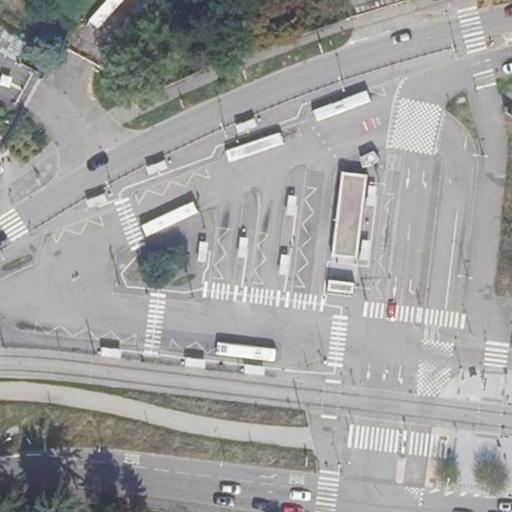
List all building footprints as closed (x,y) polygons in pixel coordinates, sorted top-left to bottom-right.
[(368,174),(341,172),(333,255),(358,258),(368,174)] [(367,184),(364,204),(367,205),(372,205),(373,197),(375,185),(367,184)] [(288,195),(285,215),(288,215),(293,215),(294,208),(295,195),(288,195)] [(239,236),(237,256),(239,256),(245,257),(247,237),(239,236)] [(361,238),(358,258),(360,258),(366,259),(367,250),(368,239),(361,238)] [(198,240),(195,260),(197,261),(203,261),(204,252),(205,241),(198,240)] [(281,254),(279,274),(281,274),(286,275),(288,255),(281,254)] [(355,284),(329,281),(328,289),(354,292),(355,284)] [(120,349),(100,347),(99,354),(119,357),(119,355),(120,349)] [(204,359),(184,357),(183,365),(203,367),(203,365),(204,359)] [(263,366),(243,364),(242,372),(262,374),(262,372),(263,366)]
